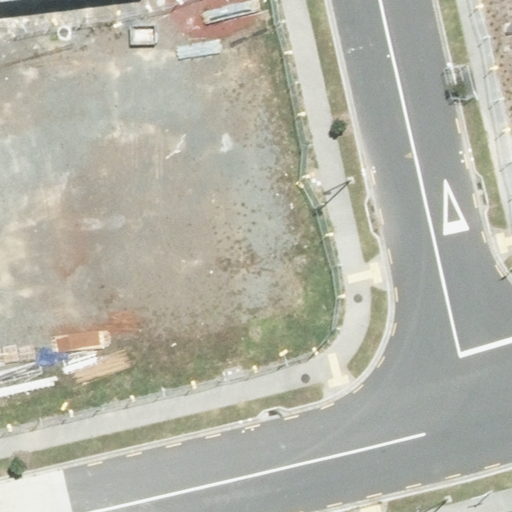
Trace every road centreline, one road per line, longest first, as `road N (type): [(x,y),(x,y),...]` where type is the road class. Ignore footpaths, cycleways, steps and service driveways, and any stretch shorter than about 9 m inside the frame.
road 1 (residential): [(50,511),(457,401)]
road 2 (residential): [(457,401),(387,0)]
